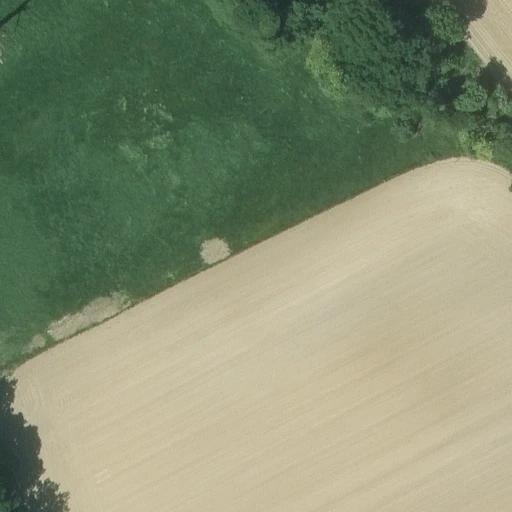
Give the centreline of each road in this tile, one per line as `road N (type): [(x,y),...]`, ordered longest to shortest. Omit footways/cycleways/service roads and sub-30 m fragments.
road 1 (track): [(276,0),(511,155)]
road 2 (track): [(391,0),(511,116)]
